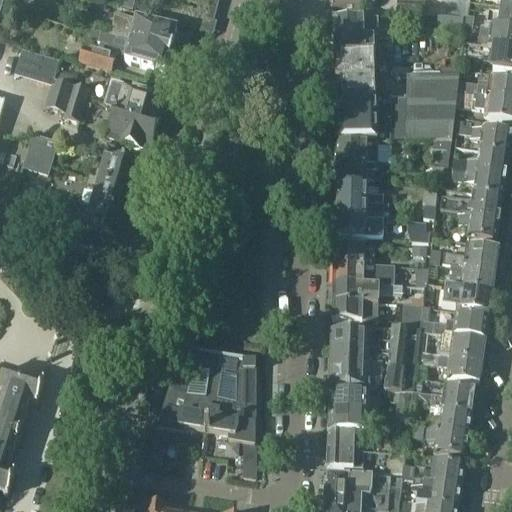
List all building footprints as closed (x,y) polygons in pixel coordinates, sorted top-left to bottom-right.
[(129,0),(122,0),(119,11),(132,14),(135,1),(129,0)] [(327,0),(328,4),(332,4),(332,11),(347,10),(375,8),(374,3),(377,3),(376,0),(327,0)] [(402,1),(398,2),(398,17),(426,18),(427,8),(427,1),(402,1)] [(191,32),(195,18),(162,8),(159,22),(191,32)] [(486,32),(511,35),(511,15),(501,14),(501,18),(488,16),(486,32)] [(111,38),(110,39),(171,56),(173,48),(180,50),(183,38),(177,36),(177,34),(178,33),(116,17),(113,30),(111,38)] [(437,32),(437,37),(463,36),(464,20),(438,18),(437,32)] [(465,29),(472,30),(472,29),(474,21),(468,20),(466,19),(465,29)] [(378,21),(333,23),(334,42),(363,41),(379,40),(378,21)] [(472,30),(465,29),(463,38),(471,40),(472,30)] [(511,35),(486,32),(480,31),(477,51),(483,52),(511,55),(511,35)] [(92,33),(90,43),(99,45),(96,55),(102,56),(105,47),(108,52),(122,56),(127,57),(125,65),(165,76),(166,74),(172,76),(176,64),(169,62),(170,60),(171,56),(110,39),(111,38),(92,33)] [(334,42),(335,60),(379,58),(378,40),(334,42)] [(490,75),(511,77),(511,55),(483,52),(477,51),(464,49),(462,62),(492,66),(490,75)] [(81,50),(76,67),(110,77),(115,60),(102,56),(96,55),(81,50)] [(341,77),(342,83),(375,82),(375,76),(380,74),(380,58),(379,58),(335,60),(335,78),(341,77)] [(405,145),(433,146),(452,145),(456,111),(458,98),(459,87),(460,81),(407,80),(407,90),(406,104),(405,124),(405,145)] [(375,87),(375,82),(342,83),(342,88),(336,88),(336,106),(376,105),(381,105),(381,88),(375,87)] [(63,122),(79,127),(87,103),(72,99),(75,89),(67,87),(55,83),(54,88),(46,111),(65,117),(63,122)] [(459,98),(511,105),(511,85),(491,83),(489,91),(465,88),(460,87),(459,98)] [(106,107),(117,110),(157,122),(164,100),(113,85),(106,107)] [(72,99),(87,103),(90,95),(75,89),(72,99)] [(511,126),(511,105),(459,98),(458,98),(456,111),(485,115),(484,123),(511,126)] [(406,104),(401,104),(393,105),(392,124),(405,124),(406,104)] [(376,105),(336,106),(337,125),(377,124),(376,105)] [(160,123),(157,122),(117,110),(107,142),(150,155),(160,123)] [(377,124),(337,125),(337,143),(366,142),(377,142),(377,124)] [(391,124),(391,145),(392,145),(405,145),(405,124),(392,124),(391,124)] [(477,155),(509,159),(511,138),(470,132),(470,129),(460,127),(456,130),(455,140),(469,142),(469,144),(479,145),(477,155)] [(34,138),(24,171),(37,175),(47,142),(34,138)] [(58,146),(47,142),(37,175),(49,178),(58,146)] [(449,170),(452,145),(433,146),(431,160),(416,160),(416,169),(449,170)] [(376,148),(337,146),(337,166),(363,167),(375,167),(376,148)] [(452,172),(506,180),(509,159),(477,155),(475,164),(452,161),(450,172),(452,172)] [(90,183),(131,196),(134,187),(138,186),(143,171),(130,167),(107,159),(102,176),(96,174),(92,176),(90,183)] [(363,167),(337,166),(336,169),(336,184),(375,185),(375,174),(363,174),(363,167)] [(442,188),(444,170),(432,170),(431,187),(442,188)] [(471,197),(503,201),(506,180),(452,172),(450,185),(472,188),(471,197)] [(96,196),(92,209),(133,221),(134,220),(129,218),(133,205),(130,201),(131,196),(90,183),(88,189),(91,194),(96,196)] [(336,191),(335,207),(335,208),(383,209),(383,199),(367,198),(367,192),(336,191)] [(421,210),(424,211),(434,212),(436,192),(423,191),(421,210)] [(439,215),(455,218),(499,223),(503,201),(471,197),(469,207),(441,203),(439,215)] [(392,209),(383,209),(335,208),(335,225),(366,226),(367,218),(387,218),(387,215),(392,215),(392,209)] [(129,238),(133,221),(92,209),(87,224),(63,217),(59,231),(99,244),(100,239),(124,247),(127,237),(129,238)] [(433,224),(434,212),(424,211),(423,223),(433,224)] [(499,223),(455,218),(455,221),(457,222),(455,229),(466,231),(465,240),(496,245),(499,223)] [(366,226),(335,225),(334,243),(382,244),(383,227),(366,226)] [(406,236),(410,246),(429,246),(429,236),(425,236),(425,227),(407,227),(406,236)] [(375,253),(334,251),(334,270),(374,270),(374,262),(375,253)] [(425,252),(412,251),(411,260),(425,259),(425,252)] [(441,269),(449,270),(496,277),(499,256),(466,251),(465,261),(452,259),(443,258),(441,269)] [(440,255),(431,254),(429,268),(438,269),(440,255)] [(374,270),(334,270),(333,288),(393,289),(393,271),(374,270)] [(461,292),(493,297),(496,277),(449,270),(448,277),(450,277),(448,290),(461,292)] [(415,281),(415,289),(425,289),(428,274),(419,273),(419,281),(415,281)] [(393,289),(333,288),(333,306),(378,307),(378,298),(382,298),(382,300),(400,301),(400,289),(393,289)] [(457,313),(490,317),(493,297),(461,292),(448,290),(447,298),(445,298),(445,302),(458,303),(457,313)] [(378,307),(333,306),(332,324),(376,325),(377,309),(378,309),(378,307)] [(420,311),(410,310),(402,309),(399,333),(418,335),(420,311)] [(453,341),(486,346),(489,325),(456,320),(455,330),(421,326),(420,337),(440,339),(453,341)] [(389,332),(387,356),(415,359),(418,335),(399,333),(389,332)] [(369,336),(333,335),(333,354),(381,356),(381,346),(369,345),(369,336)] [(440,339),(438,358),(483,366),(486,346),(453,341),(440,339)] [(255,373),(255,365),(244,365),(245,363),(193,355),(192,357),(182,354),(180,362),(179,361),(163,415),(164,416),(159,434),(184,438),(185,433),(206,437),(206,436),(209,436),(209,437),(229,440),(229,445),(256,449),(256,373),(255,373)] [(381,356),(333,354),(332,374),(377,375),(377,366),(380,366),(380,362),(381,356)] [(411,398),(411,397),(415,359),(387,356),(385,375),(384,382),(383,396),(390,397),(400,398),(411,398)] [(447,383),(476,387),(480,388),(483,366),(438,358),(436,371),(449,372),(447,383)] [(0,496),(7,499),(8,499),(15,477),(8,474),(16,447),(17,447),(22,433),(21,433),(30,405),(38,408),(45,385),(4,372),(0,385),(0,395),(5,397),(0,411),(0,496)] [(385,375),(377,375),(332,374),(331,392),(377,394),(378,386),(380,386),(380,382),(384,382),(385,375)] [(422,384),(415,384),(413,396),(421,397),(422,384)] [(439,413),(471,418),(474,396),(442,391),(441,401),(411,397),(411,398),(410,410),(422,411),(422,412),(429,413),(439,414),(439,413)] [(390,397),(389,406),(400,407),(400,398),(390,397)] [(369,419),(370,400),(330,398),(329,417),(369,419)] [(423,432),(468,439),(471,418),(439,413),(439,414),(438,423),(428,422),(427,429),(424,428),(423,432)] [(329,417),(328,435),(365,437),(368,437),(369,419),(329,417)] [(408,420),(397,420),(397,437),(407,437),(408,420)] [(465,461),(467,449),(468,439),(423,432),(414,431),(413,444),(436,447),(435,456),(465,461)] [(328,435),(328,453),(364,455),(365,437),(328,435)] [(393,450),(390,450),(390,457),(405,458),(406,458),(407,439),(394,438),(393,450)] [(363,473),(364,455),(328,453),(327,472),(363,473)] [(154,455),(150,465),(161,467),(163,457),(154,455)] [(405,470),(405,458),(390,457),(388,476),(404,477),(405,470)] [(403,484),(414,486),(460,492),(464,470),(432,465),(430,475),(416,473),(417,471),(405,470),(404,477),(403,484)] [(254,470),(246,470),(245,480),(254,481),(254,470)] [(395,493),(391,492),(391,482),(327,480),(326,506),(349,507),(349,500),(370,501),(370,496),(402,497),(402,493),(395,493)] [(396,483),(395,493),(402,493),(403,484),(396,483)] [(428,498),(427,507),(458,511),(460,492),(414,486),(413,496),(428,498)] [(349,507),(326,506),(325,511),(411,511),(412,506),(401,505),(402,497),(370,496),(370,501),(349,500),(349,507)]
